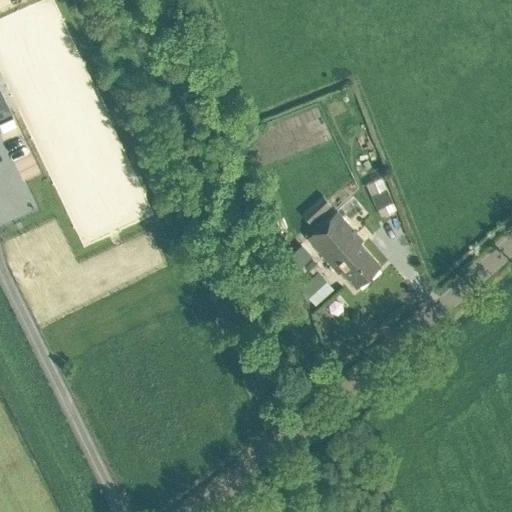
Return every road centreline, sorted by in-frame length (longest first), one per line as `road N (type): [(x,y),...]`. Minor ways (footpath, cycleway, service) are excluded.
road 1 (tertiary): [(201,511),(511,241)]
road 2 (track): [(120,511),(0,268)]
